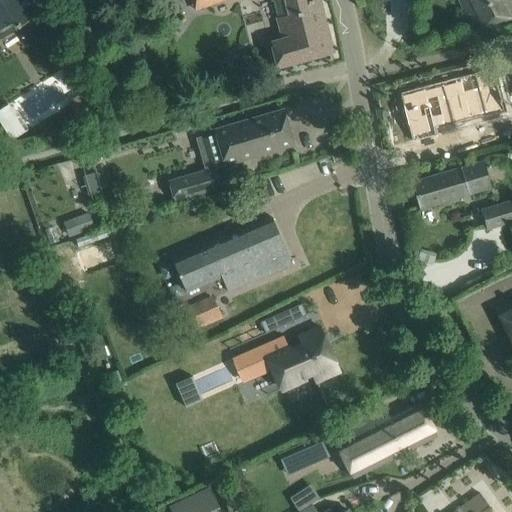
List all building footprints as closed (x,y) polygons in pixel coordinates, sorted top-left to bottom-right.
[(0,0),(0,28),(10,22),(15,29),(39,14),(29,0),(0,0)] [(225,0),(187,0),(192,12),(225,0)] [(319,0),(271,0),(282,40),(271,42),(272,48),(277,67),(333,53),(319,0)] [(511,0),(458,0),(473,31),(511,12),(511,0)] [(492,69),(419,88),(400,93),(412,141),(434,135),(432,127),(449,123),(503,109),(492,69)] [(68,103),(77,118),(95,107),(86,92),(68,103)] [(215,134),(197,139),(206,170),(215,167),(216,168),(225,165),(290,146),(294,145),(283,109),(279,111),(266,115),(214,130),(214,131),(215,134)] [(478,162),(411,183),(419,209),(486,189),(478,162)] [(206,170),(168,181),(174,203),(222,189),(216,168),(215,167),(206,170)] [(83,176),(89,195),(103,191),(97,172),(83,176)] [(511,199),(480,209),(487,230),(511,222),(511,199)] [(94,229),(89,214),(63,223),(69,239),(94,229)] [(172,260),(186,292),(221,277),(228,292),(292,264),(271,217),(172,260)] [(212,296),(184,308),(185,310),(178,313),(185,329),(192,326),(192,328),(221,316),(212,296)] [(511,298),(495,307),(511,341),(511,298)] [(0,337),(21,330),(11,303),(0,306),(0,337)] [(289,309),(294,321),(307,316),(302,304),(289,309)] [(266,334),(278,328),(273,316),(260,322),(266,334)] [(283,336),(233,358),(244,381),(273,369),(282,389),(306,379),(305,376),(311,373),(315,382),(340,371),(320,327),(299,336),(302,342),(301,343),(302,344),(290,349),(289,348),(283,336)] [(189,407),(205,400),(195,375),(178,383),(189,407)] [(384,407),(330,434),(352,478),(437,435),(421,403),(390,418),(384,407)] [(319,436),(304,443),(312,461),(328,454),(319,436)] [(312,484),(292,497),(301,511),(321,497),(312,484)] [(169,507),(171,511),(220,511),(209,487),(169,507)] [(451,511),(492,511),(479,493),(451,511)]
